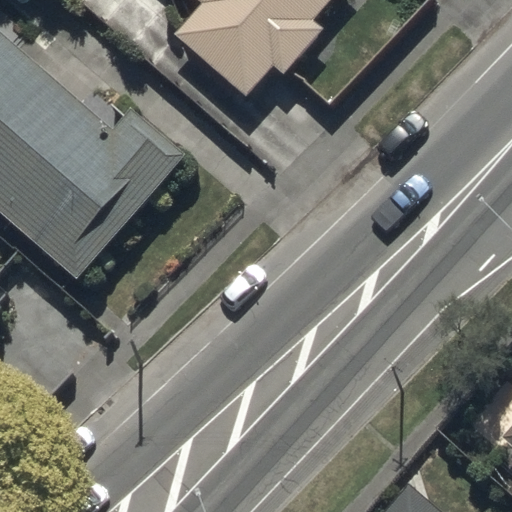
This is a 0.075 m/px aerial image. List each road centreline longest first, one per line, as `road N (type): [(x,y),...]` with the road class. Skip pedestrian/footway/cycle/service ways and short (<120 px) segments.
road 1 (secondary): [(63,511),(511,119)]
road 2 (secondary): [(511,140),(186,511)]
